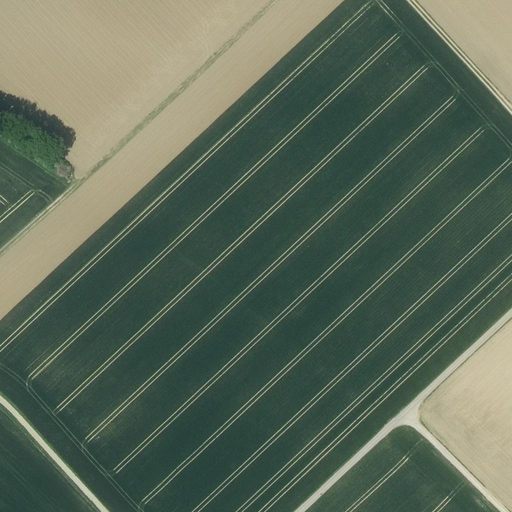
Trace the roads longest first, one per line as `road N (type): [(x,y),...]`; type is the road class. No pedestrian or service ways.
road 1 (track): [(0,257),(277,0)]
road 2 (track): [(104,511),(0,401)]
road 3 (track): [(408,0),(511,110)]
road 4 (track): [(511,327),(411,421)]
road 5 (track): [(411,421),(308,511)]
road 6 (track): [(505,511),(411,421)]
